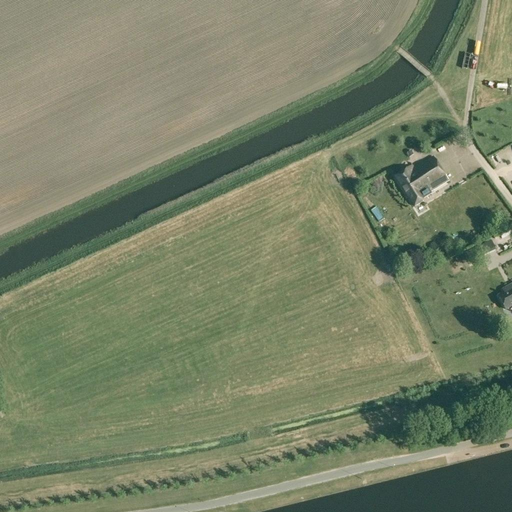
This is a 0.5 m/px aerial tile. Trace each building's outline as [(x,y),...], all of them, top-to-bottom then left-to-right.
[(443,152),(446,160),(462,153),(459,146),(443,152)] [(412,167),(395,178),(414,207),(422,202),(422,200),(427,197),(432,194),(431,193),(449,180),(434,158),(413,169),(412,167)] [(454,185),(429,198),(435,208),(460,196),(454,185)] [(448,229),(471,218),(463,200),(439,211),(448,229)] [(476,222),(452,234),(459,246),(482,234),(476,222)] [(477,248),(464,254),(467,262),(481,256),(477,248)] [(504,293),(498,296),(505,310),(511,305),(511,284),(502,290),(504,293)]
